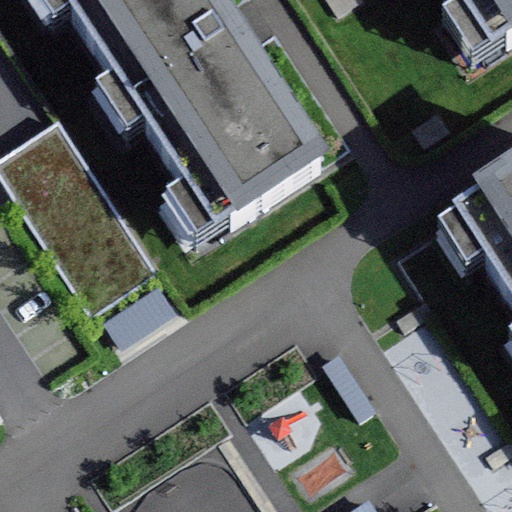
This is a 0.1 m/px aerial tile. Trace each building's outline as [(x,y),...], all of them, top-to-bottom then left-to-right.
[(75,0),(216,213),(322,144),(227,0),(75,0)] [(511,0),(478,0),(498,29),(511,19),(511,0)] [(61,133),(0,172),(0,178),(93,321),(156,280),(61,133)] [(511,168),(458,203),(511,284),(511,168)] [(106,317),(119,343),(148,328),(144,320),(174,306),(165,288),(106,317)] [(382,511),(373,496),(346,511),(382,511)]
